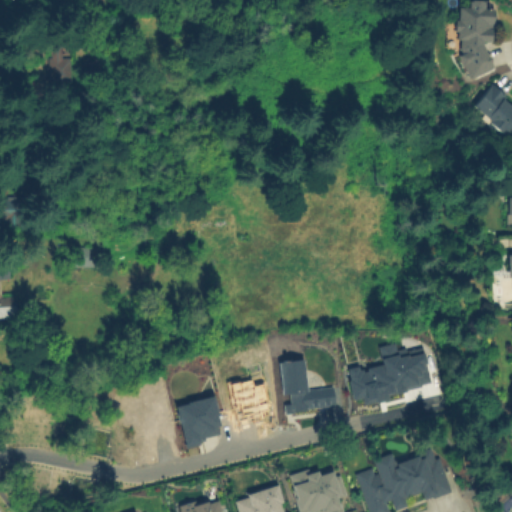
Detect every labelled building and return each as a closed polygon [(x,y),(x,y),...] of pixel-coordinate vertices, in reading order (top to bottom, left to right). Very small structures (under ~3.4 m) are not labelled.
[(492,67),(468,79),(456,57),(461,54),(458,49),(459,39),(455,38),(455,32),(453,30),(453,20),(457,20),(457,8),(467,8),(468,1),(483,2),(483,10),(492,11),(490,42),(482,41),(481,44),(492,67)] [(49,82),(48,58),(50,58),(50,45),(60,45),(61,59),(68,59),(68,82),(65,82),(66,101),(52,102),(51,82),(49,82)] [(166,83),(163,71),(174,68),(177,81),(166,83)] [(473,106),(491,85),(504,96),(501,99),(511,108),(511,132),(508,137),(502,132),(501,133),(489,122),(490,121),(473,106)] [(0,199),(7,199),(7,197),(25,197),(25,218),(0,218),(0,199)] [(14,316),(0,317),(0,264),(6,264),(8,278),(0,278),(0,288),(1,298),(13,297),(14,316)] [(345,368),(355,366),(356,370),(359,369),(360,372),(364,371),(364,368),(379,364),(375,347),(391,343),(393,350),(402,348),(402,351),(418,347),(427,381),(417,384),(418,386),(402,389),(402,390),(384,395),(385,399),(375,402),(375,400),(360,404),(359,397),(350,399),(346,381),(347,380),(345,368)] [(276,361),(298,358),(302,390),(329,386),(332,403),(290,410),(288,392),(280,393),(276,361)] [(221,378),(236,375),(237,378),(260,373),(267,400),(264,401),(267,413),(263,414),(263,415),(259,416),(260,422),(251,425),(251,422),(234,425),(231,411),(230,411),(221,378)] [(173,407),(185,404),(185,402),(210,396),(217,425),(216,426),(218,433),(202,437),(203,440),(197,441),(197,444),(183,447),(173,407)] [(121,430),(132,427),(132,425),(145,422),(145,420),(150,419),(152,418),(152,416),(163,414),(170,442),(156,446),(157,453),(147,455),(147,454),(144,454),(144,456),(134,458),(134,456),(127,458),(127,456),(123,457),(121,448),(121,447),(119,439),(123,438),(121,430)] [(427,445),(431,456),(436,455),(447,486),(420,496),(418,490),(400,496),(402,502),(390,507),(386,497),(381,499),(386,511),(383,511),(364,511),(351,471),(368,466),(370,473),(373,471),(367,456),(387,450),(390,460),(415,452),(414,449),(427,445)] [(304,467),(305,470),(313,468),(314,472),(328,468),(330,474),(336,472),(342,492),(332,495),(334,502),(337,501),(340,511),(318,511),(317,507),(320,506),(319,504),(314,506),(315,511),(312,511),(295,511),(284,473),(304,467)] [(231,501),(234,511),(279,511),(277,503),(280,502),(275,484),(244,494),(244,497),(231,501)] [(203,497),(203,500),(212,498),(216,511),(176,511),(174,503),(190,498),(191,501),(203,497)]
